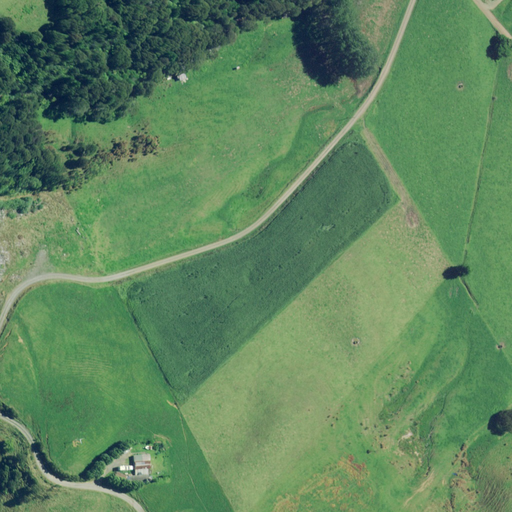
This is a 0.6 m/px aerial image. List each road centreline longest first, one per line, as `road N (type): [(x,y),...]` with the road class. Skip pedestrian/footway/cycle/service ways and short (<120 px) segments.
road 1 (unclassified): [(0,306),(27,273),(128,278),(248,231),(373,91),(410,0)]
road 2 (unclassified): [(139,511),(111,490),(48,481),(27,435),(0,415)]
